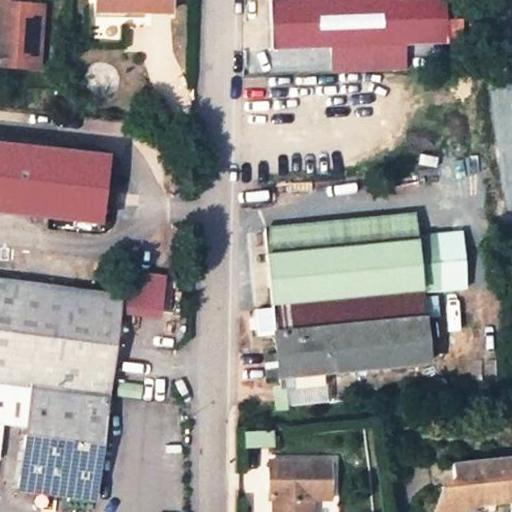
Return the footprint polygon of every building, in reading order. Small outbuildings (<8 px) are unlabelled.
[(2,0),(0,0),(0,11),(16,12),(19,13),(20,9),(20,4),(3,3),(2,0)] [(171,0),(94,0),(95,3),(126,4),(126,11),(171,12),(171,0)] [(444,0),(346,0),(269,2),(270,49),(334,47),(408,45),(446,44),(445,26),(444,0)] [(445,26),(458,26),(457,0),(444,0),(445,26)] [(95,17),(125,18),(126,11),(126,4),(95,3),(95,17)] [(0,69),(38,71),(42,8),(20,9),(19,13),(16,12),(0,11),(0,69)] [(408,45),(334,47),(335,73),(409,70),(408,45)] [(55,152),(0,145),(0,211),(99,222),(107,158),(80,155),(79,157),(55,154),(55,152)] [(324,372),(428,362),(421,290),(415,238),(413,217),(264,231),(272,307),(256,308),(259,335),(274,334),(275,354),(278,378),(278,389),(302,386),(301,374),(324,372)] [(464,287),(461,235),(415,238),(421,290),(464,287)] [(169,313),(167,273),(131,275),(134,315),(169,313)] [(0,423),(24,427),(16,486),(95,496),(121,295),(0,280),(0,423)] [(263,355),(265,379),(278,378),(275,354),(263,355)] [(302,386),(325,384),(324,372),(301,374),(302,386)] [(471,511),(477,509),(511,504),(511,458),(457,464),(458,478),(447,488),(449,508),(455,511),(471,511)] [(333,460),(269,459),(269,495),(274,496),(273,511),(312,511),(313,496),(332,496),(333,460)] [(447,488),(434,511),(455,511),(449,508),(447,488)]
